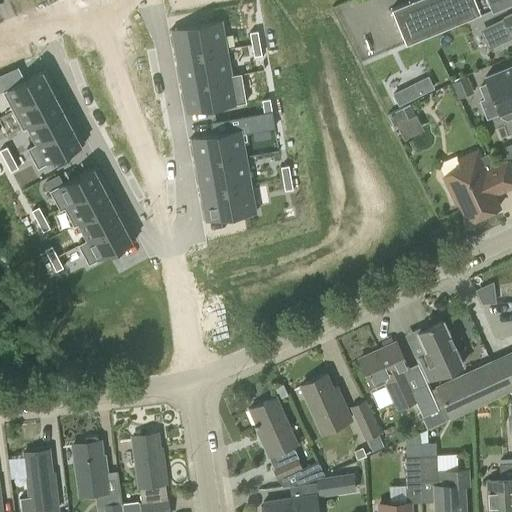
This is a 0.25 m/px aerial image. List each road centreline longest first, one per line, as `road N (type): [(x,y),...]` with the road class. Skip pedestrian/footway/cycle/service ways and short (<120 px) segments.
road 1 (residential): [(189,380),(174,240),(112,0)]
road 2 (residential): [(189,380),(511,237)]
road 3 (residential): [(0,407),(189,380)]
road 4 (residential): [(209,511),(189,380)]
